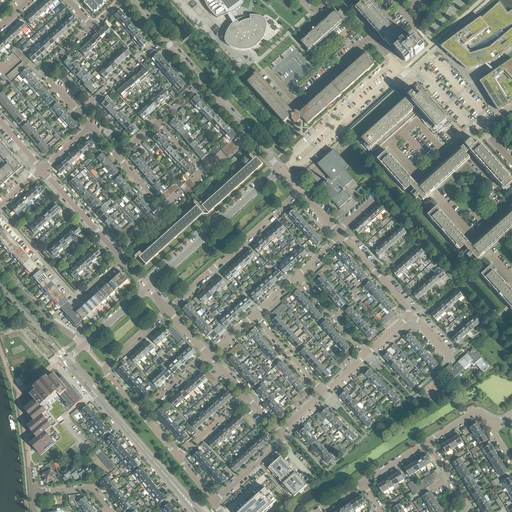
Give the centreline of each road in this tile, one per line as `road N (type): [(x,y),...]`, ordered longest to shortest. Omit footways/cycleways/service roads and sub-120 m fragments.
road 1 (residential): [(167,309),(301,190)]
road 2 (tertiary): [(147,287),(279,168)]
road 3 (tertiary): [(181,494),(66,359)]
road 4 (residential): [(266,69),(298,101),(367,39),(393,62)]
road 5 (residential): [(122,260),(82,296),(73,294),(0,213)]
road 6 (residential): [(140,412),(104,369),(167,309)]
road 7 (residential): [(446,154),(417,122),(390,145),(420,177),(433,165)]
road 8 (residential): [(79,113),(43,68),(92,26)]
road 9 (residential): [(122,260),(42,170)]
